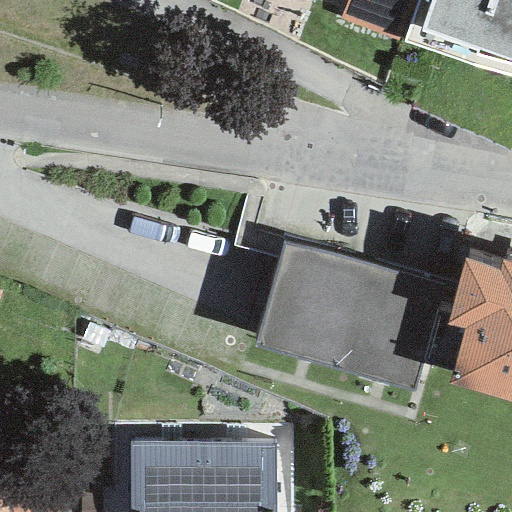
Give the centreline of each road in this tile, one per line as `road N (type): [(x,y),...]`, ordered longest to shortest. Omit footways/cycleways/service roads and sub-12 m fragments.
road 1 (track): [(0,29),(511,187)]
road 2 (residential): [(0,108),(511,188)]
